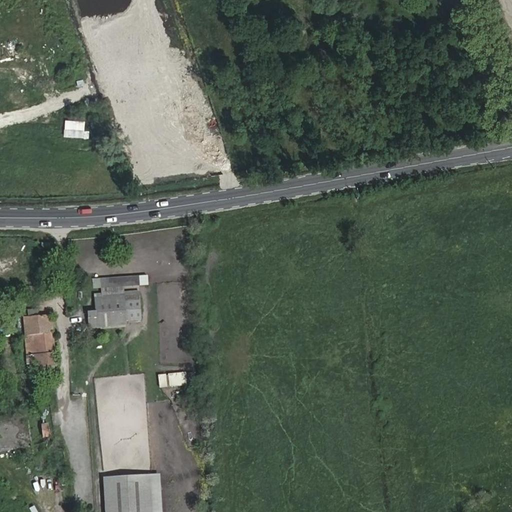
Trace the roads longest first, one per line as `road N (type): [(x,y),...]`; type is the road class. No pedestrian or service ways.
road 1 (primary): [(0,217),(153,211),(511,145)]
road 2 (unknown): [(511,130),(470,0)]
